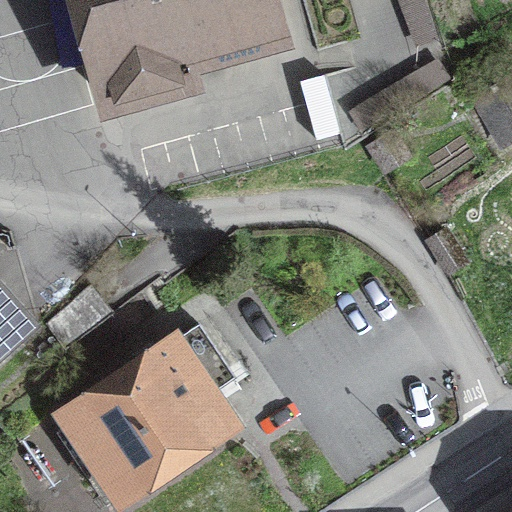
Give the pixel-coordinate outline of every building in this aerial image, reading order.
[(81,0),(110,102),(188,81),(182,59),(275,34),(265,0),(81,0)] [(511,71),(474,94),(500,138),(511,130),(511,71)] [(65,348),(68,346),(113,312),(113,311),(94,286),(46,322),(65,348)] [(113,311),(113,312),(68,346),(77,364),(152,308),(156,309),(142,289),(113,311)] [(0,349),(35,320),(13,294),(0,304),(0,349)] [(69,448),(107,505),(232,424),(206,384),(229,369),(199,324),(63,414),(81,440),(69,448)]
